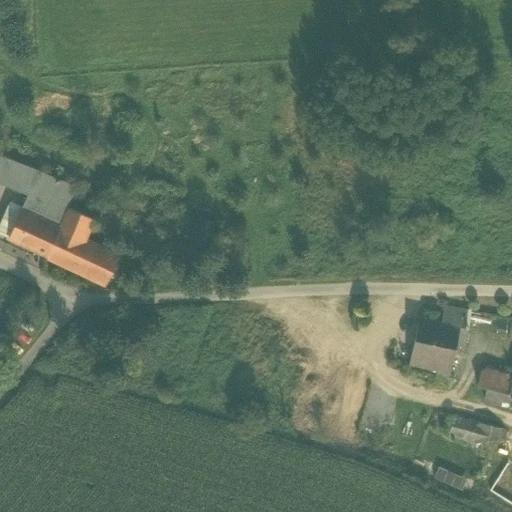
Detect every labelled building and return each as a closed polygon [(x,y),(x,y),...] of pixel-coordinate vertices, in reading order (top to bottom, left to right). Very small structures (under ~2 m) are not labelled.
[(77,189),(0,158),(0,183),(28,194),(67,211),(77,189)] [(21,209),(61,226),(67,211),(28,194),(22,207),(21,209)] [(0,222),(0,234),(9,238),(21,209),(22,207),(9,202),(0,222)] [(7,241),(47,258),(58,233),(61,226),(21,209),(9,238),(7,241)] [(67,211),(61,226),(58,233),(83,244),(93,222),(67,211)] [(113,238),(202,279),(211,261),(121,219),(113,238)] [(83,244),(58,233),(47,258),(102,282),(113,258),(83,244)] [(441,323),(466,329),(470,312),(444,307),(441,323)] [(437,377),(448,380),(456,347),(463,348),(466,329),(441,323),(419,319),(409,365),(438,371),(437,377)] [(115,382),(131,387),(145,339),(129,334),(115,382)] [(487,389),(509,395),(511,383),(511,378),(481,370),(477,387),(487,389)] [(484,402),(507,408),(510,395),(509,395),(487,389),(484,402)] [(448,435),(475,443),(480,425),(455,418),(448,435)] [(503,429),(480,425),(475,443),(500,440),(503,429)] [(485,463),(475,479),(488,487),(498,471),(485,463)] [(467,480),(438,467),(433,478),(462,491),(467,480)]
